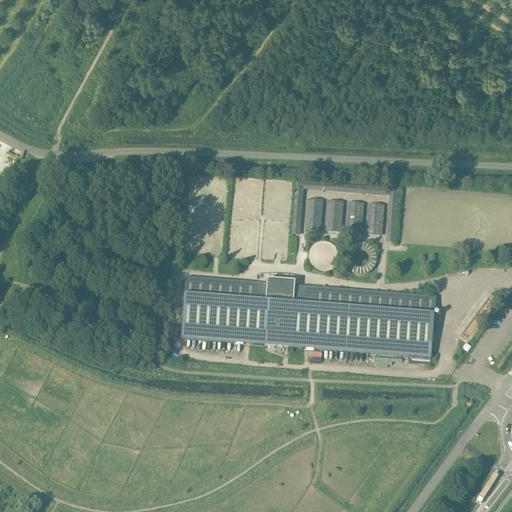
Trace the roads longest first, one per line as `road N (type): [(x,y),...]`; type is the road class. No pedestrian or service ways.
road 1 (unclassified): [(511,167),(46,154),(0,136)]
road 2 (unknown): [(100,153),(103,134),(179,130),(199,121),(295,0)]
road 3 (unclassified): [(493,403),(413,511)]
